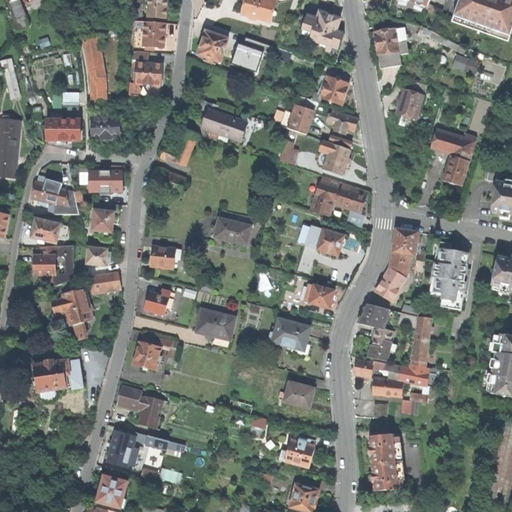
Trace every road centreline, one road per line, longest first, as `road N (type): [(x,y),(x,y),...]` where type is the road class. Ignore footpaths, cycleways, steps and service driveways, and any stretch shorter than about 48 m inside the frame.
road 1 (residential): [(78,511),(125,334),(148,158)]
road 2 (residential): [(345,511),(333,366),(346,315),(375,263),(384,212)]
road 3 (residential): [(148,158),(50,159),(39,166),(0,350)]
road 4 (residential): [(384,212),(351,0)]
road 5 (residential): [(148,158),(177,88),(187,0)]
road 6 (track): [(90,158),(83,55),(69,0)]
road 7 (residential): [(511,238),(384,212)]
